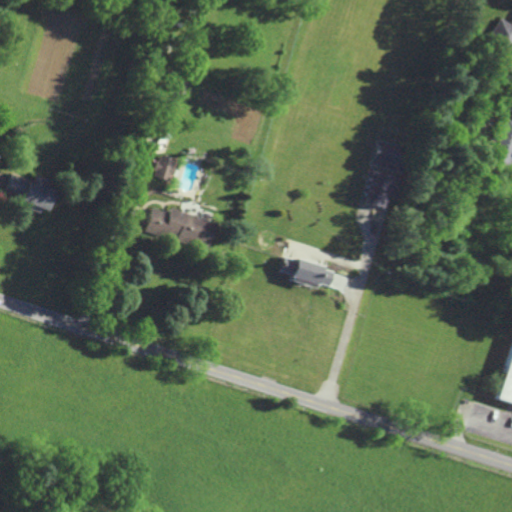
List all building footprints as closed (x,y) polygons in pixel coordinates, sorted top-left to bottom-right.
[(488,41),(510,51),(511,47),(511,22),(511,24),(499,18),(488,41)] [(509,169),(511,158),(511,117),(504,116),(490,163),(509,169)] [(368,164),(398,173),(406,149),(375,139),(368,164)] [(168,181),(175,161),(158,155),(151,176),(168,181)] [(361,204),(384,208),(390,176),(367,172),(361,204)] [(3,195),(47,211),(54,190),(11,174),(3,195)] [(169,210),(168,213),(150,208),(144,232),(207,248),(213,221),(169,210)] [(330,270),(282,255),(277,271),(289,275),(287,281),(311,288),(313,283),(325,286),(330,270)] [(511,336),(494,399),(511,404),(511,336)]
